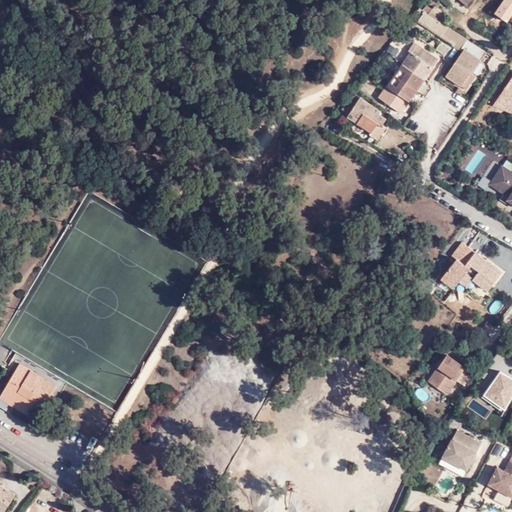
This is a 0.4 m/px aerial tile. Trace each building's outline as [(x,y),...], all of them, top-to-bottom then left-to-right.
[(434,5),(429,13),(441,21),(446,14),(434,5)] [(460,47),(466,38),(441,21),(429,13),(426,16),(426,24),(460,47)] [(470,72),(485,51),(466,38),(460,47),(462,49),(445,73),(461,85),(461,84),(470,72)] [(435,66),(440,58),(416,41),(409,49),(413,51),(381,97),(403,111),(433,67),(435,66)] [(438,45),(436,53),(444,55),(447,48),(438,45)] [(475,75),(470,72),(461,84),(466,88),(475,75)] [(460,94),(464,89),(458,85),(454,89),(460,94)] [(348,119),(362,99),(355,94),(342,115),(348,119)] [(384,113),(362,99),(348,119),(373,134),(381,125),(387,129),(392,121),(383,115),(384,113)] [(389,129),(387,129),(381,125),(373,134),(370,139),(378,144),(389,129)] [(511,198),(511,167),(504,162),(491,180),(506,191),(504,194),(511,198)] [(466,273),(473,278),(488,289),(503,270),(463,242),(438,277),(454,288),(459,281),(466,273)] [(467,287),(473,278),(466,273),(459,281),(467,287)] [(447,390),(466,363),(448,350),(438,364),(445,368),(435,382),(447,390)] [(24,367),(27,363),(15,356),(12,360),(24,367)] [(30,413),(35,405),(31,403),(35,397),(39,399),(52,379),(27,363),(24,367),(12,360),(6,370),(9,372),(4,380),(1,378),(0,379),(0,390),(9,396),(7,399),(30,413)] [(445,368),(438,364),(429,377),(435,382),(445,368)] [(477,402),(501,414),(511,393),(511,373),(496,365),(477,402)] [(0,394),(7,399),(9,396),(0,390),(0,394)] [(458,426),(444,453),(468,466),(482,439),(458,426)] [(498,463),(489,480),(511,492),(511,457),(510,457),(505,467),(498,463)] [(0,503),(9,491),(0,484),(0,503)] [(496,498),(507,504),(511,495),(511,494),(502,489),(496,498)]
